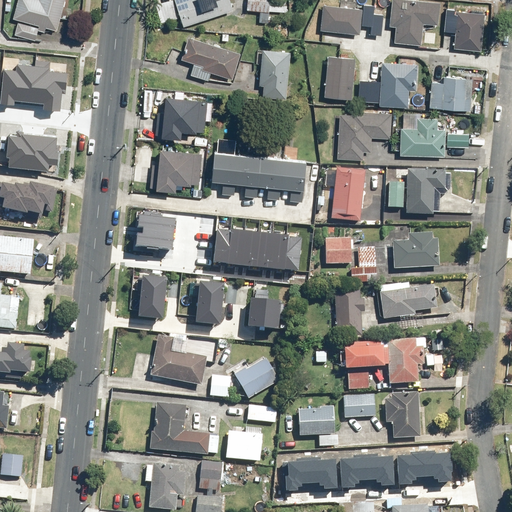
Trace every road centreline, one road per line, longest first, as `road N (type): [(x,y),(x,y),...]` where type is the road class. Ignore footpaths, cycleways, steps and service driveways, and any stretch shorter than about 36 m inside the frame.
road 1 (residential): [(511,89),(480,402),(494,511)]
road 2 (secondary): [(107,119),(67,511)]
